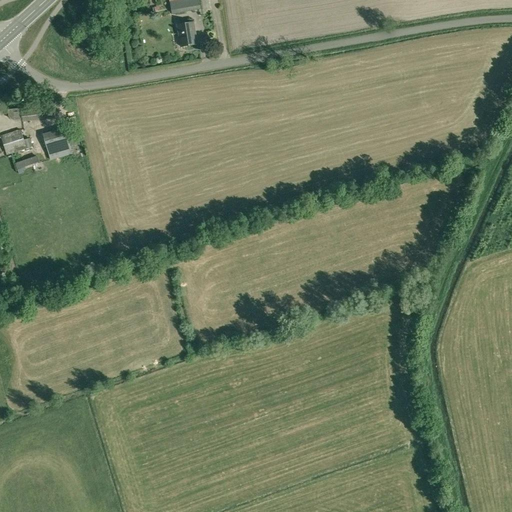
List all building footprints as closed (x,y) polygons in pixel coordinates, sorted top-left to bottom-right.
[(175,0),(170,1),(172,13),(202,8),(200,0),(175,0)] [(193,22),(177,25),(181,47),(197,44),(193,22)] [(21,106),(21,108),(22,119),(22,121),(54,118),(52,102),(21,106)] [(22,119),(21,108),(8,110),(9,116),(11,119),(14,120),(22,119)] [(72,153),(70,147),(66,131),(65,128),(43,134),(51,160),(72,153)] [(29,138),(26,139),(24,140),(22,133),(20,129),(1,136),(7,155),(32,147),(29,138)] [(66,131),(70,147),(77,145),(74,134),(73,129),(66,131)]
